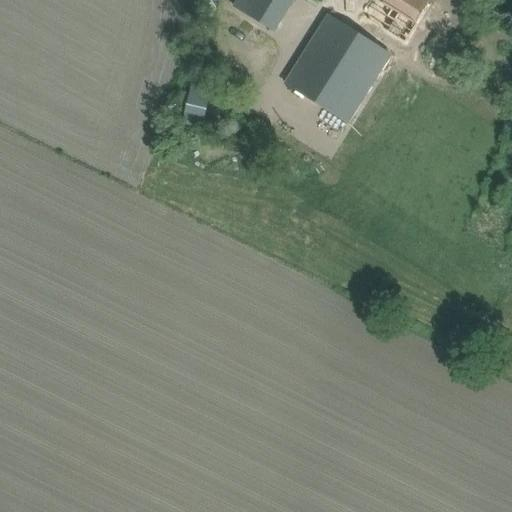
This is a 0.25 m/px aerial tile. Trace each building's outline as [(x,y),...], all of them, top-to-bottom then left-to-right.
[(272,30),(284,11),(290,0),(239,0),(235,7),(272,30)] [(401,17),(394,30),(409,39),(430,6),(421,0),(381,0),(379,4),(388,9),(401,17)] [(328,16),(287,83),(350,122),(391,55),(328,16)] [(225,69),(238,45),(216,33),(204,58),(225,69)] [(198,108),(237,108),(237,96),(198,95),(198,108)]
